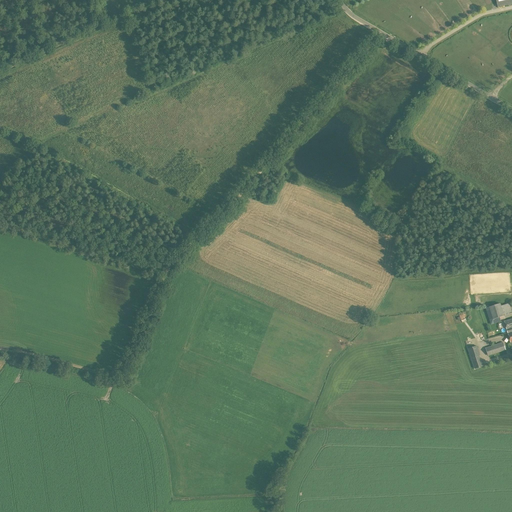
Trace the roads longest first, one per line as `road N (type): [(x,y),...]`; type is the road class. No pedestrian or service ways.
road 1 (track): [(264,167),(172,262),(112,373),(0,352)]
road 2 (tertiary): [(511,106),(381,33),(340,0)]
road 3 (track): [(0,67),(164,0)]
road 4 (track): [(376,39),(264,167)]
